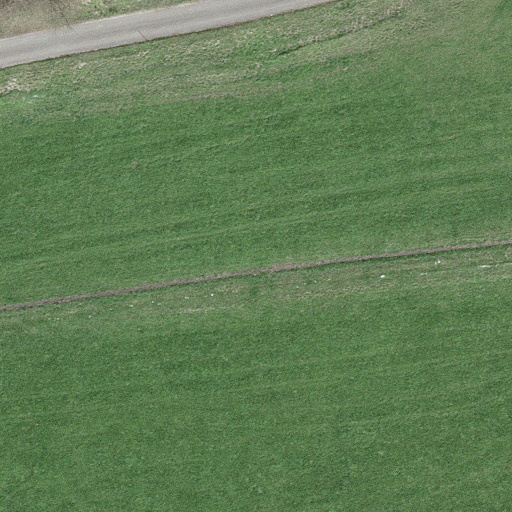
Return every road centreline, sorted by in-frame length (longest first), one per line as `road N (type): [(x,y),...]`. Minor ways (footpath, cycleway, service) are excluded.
road 1 (track): [(0,314),(511,260)]
road 2 (track): [(247,0),(0,47)]
